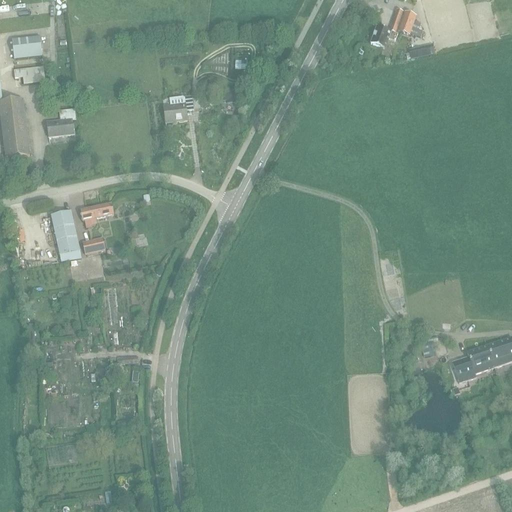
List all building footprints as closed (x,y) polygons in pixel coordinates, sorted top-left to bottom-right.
[(404,14),(397,11),(389,32),(377,27),(370,45),(385,50),(388,40),(395,42),(398,32),(421,40),(423,34),(419,32),(421,25),(414,23),(416,17),(404,13),(404,14)] [(39,39),(11,42),(14,62),(41,59),(39,39)] [(414,61),(430,57),(428,48),(412,52),(414,61)] [(15,86),(46,83),(44,67),(14,71),(15,86)] [(227,94),(221,94),(222,101),(228,101),(228,103),(233,103),(233,101),(238,100),(238,94),(232,94),(232,92),(227,92),(227,94)] [(163,108),(165,125),(187,122),(186,111),(194,110),(192,96),(183,98),(184,105),(163,108)] [(0,109),(6,158),(29,156),(23,101),(4,103),(0,103),(0,109)] [(74,135),(72,120),(76,120),(75,109),(59,111),(61,122),(46,124),(48,138),(74,135)] [(80,211),(83,222),(85,222),(86,229),(91,228),(91,226),(97,225),(95,220),(114,215),(111,204),(80,211)] [(61,256),(80,252),(71,213),(52,217),(61,256)] [(86,255),(105,251),(103,239),(83,244),(86,255)] [(9,298),(6,279),(0,279),(0,299),(0,300),(9,298)] [(511,339),(487,347),(494,369),(511,363),(511,339)] [(467,354),(468,359),(452,364),(459,385),(476,380),(475,376),(494,369),(487,347),(467,354)]
